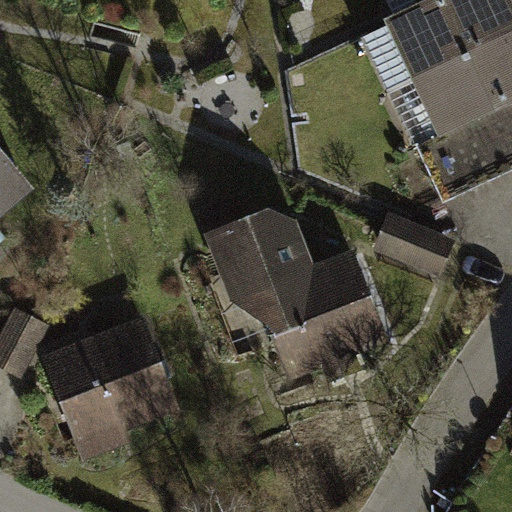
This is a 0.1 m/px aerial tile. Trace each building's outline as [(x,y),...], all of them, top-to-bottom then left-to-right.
[(360,38),(385,94),(511,35),(511,10),(507,0),(444,0),(421,11),(360,38)] [(444,0),(415,0),(421,11),(444,0)] [(511,35),(385,94),(413,153),(511,107),(511,35)] [(0,216),(33,190),(0,149),(0,216)] [(455,243),(391,217),(377,253),(441,278),(455,243)] [(244,323),(279,311),(302,375),(388,345),(360,265),(304,284),(282,219),(216,242),(244,323)] [(46,329),(17,315),(0,349),(0,367),(22,378),(46,329)] [(168,410),(132,322),(34,362),(70,450),(168,410)]
